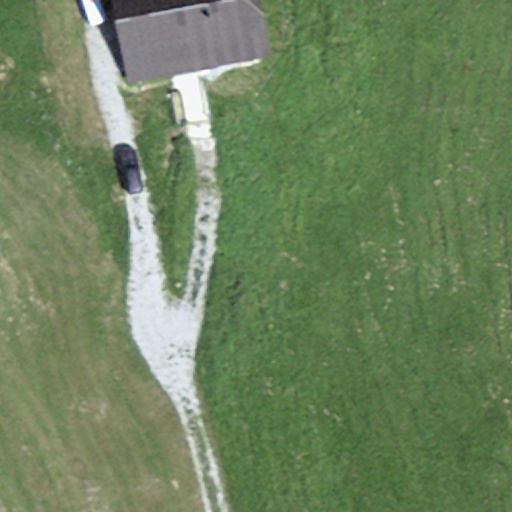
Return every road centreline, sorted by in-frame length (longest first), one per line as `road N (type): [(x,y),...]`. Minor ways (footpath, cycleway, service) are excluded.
road 1 (track): [(216,511),(148,281),(97,18)]
road 2 (track): [(171,358),(207,213),(208,164),(190,86)]
road 3 (track): [(131,180),(89,165),(0,69)]
